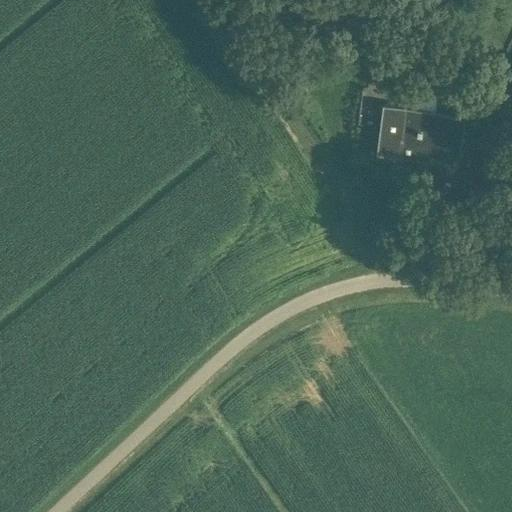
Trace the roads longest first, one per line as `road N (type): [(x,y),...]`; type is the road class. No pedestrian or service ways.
road 1 (unclassified): [(55,511),(251,331),(295,306),(384,279),(511,294)]
road 2 (track): [(216,0),(371,229),(384,279)]
